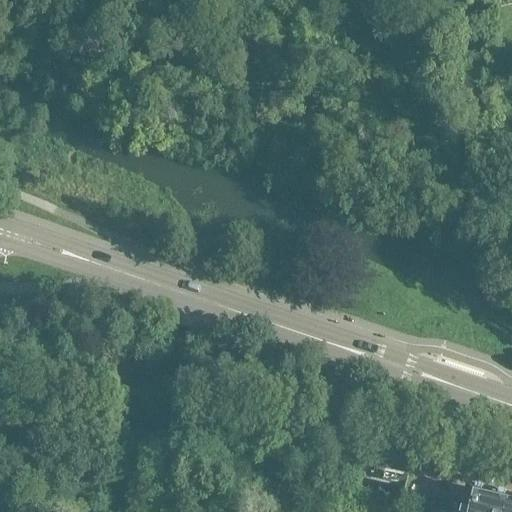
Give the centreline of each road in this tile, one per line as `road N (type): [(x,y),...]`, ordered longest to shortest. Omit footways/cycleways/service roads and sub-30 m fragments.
road 1 (secondary): [(511,402),(0,235)]
road 2 (track): [(229,27),(304,66),(312,153),(347,186),(431,202),(479,190)]
road 3 (track): [(511,492),(385,459),(285,412),(183,400)]
road 4 (track): [(137,397),(0,369)]
road 5 (track): [(126,511),(182,431),(193,401)]
